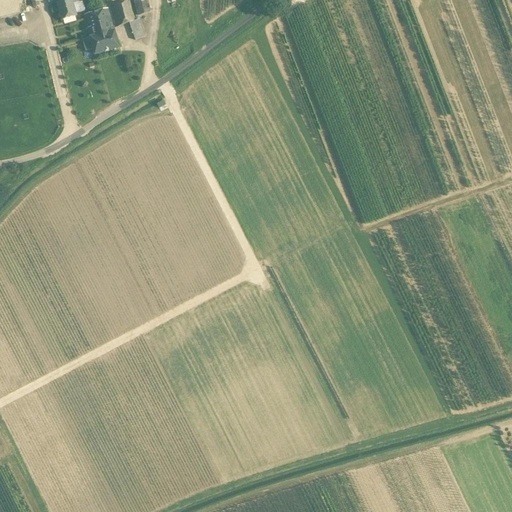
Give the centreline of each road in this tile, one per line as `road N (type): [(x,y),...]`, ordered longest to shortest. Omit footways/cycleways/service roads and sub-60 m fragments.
road 1 (track): [(348,448),(451,420),(255,32),(171,102)]
road 2 (track): [(163,511),(348,448),(265,288)]
road 3 (unclassified): [(0,165),(54,146),(149,89),(272,0)]
road 4 (track): [(0,402),(255,270)]
road 5 (track): [(160,81),(265,288)]
road 6 (track): [(511,178),(357,232)]
